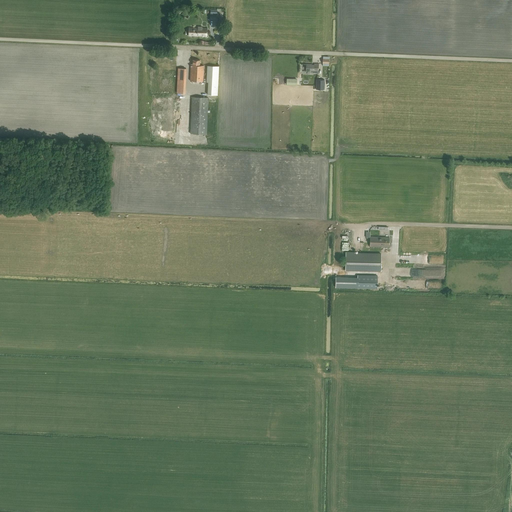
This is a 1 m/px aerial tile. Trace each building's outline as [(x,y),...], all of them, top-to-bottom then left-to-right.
[(206,37),(207,29),(189,28),(189,35),(201,36),(206,37)] [(200,65),(200,60),(193,60),(192,64),(191,64),(190,80),(202,81),(203,66),(200,65)] [(312,72),(312,73),(318,73),(318,64),(314,64),(314,65),(312,65),(312,64),(306,64),(306,71),(312,72)] [(187,65),(178,65),(177,91),(185,91),(186,73),(187,73),(187,65)] [(216,95),(217,81),(218,66),(214,66),(209,66),(208,95),(216,95)] [(316,89),(324,89),(325,80),(316,79),(316,89)] [(208,97),(192,97),(190,133),(206,134),(208,97)] [(370,237),(370,246),(389,247),(389,237),(370,237)] [(355,252),(346,252),(345,270),(381,271),(381,254),(355,253),(355,252)] [(377,288),(377,276),(357,275),(357,288),(377,288)]
